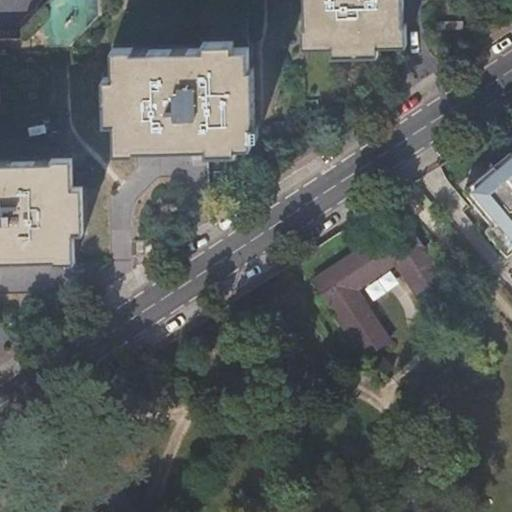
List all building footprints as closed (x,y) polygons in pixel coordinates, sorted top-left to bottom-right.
[(330,55),(376,53),(376,44),(405,43),(405,24),(402,24),(401,0),(302,0),(303,26),(301,26),(302,46),(330,45),(330,55)] [(248,122),(246,46),(231,46),(231,39),(201,39),(201,47),(131,49),(131,47),(112,47),(116,150),(135,150),(135,148),(177,147),(205,146),(205,153),(234,152),(234,145),(249,144),(248,133),(255,133),(256,122),(248,122)] [(511,152),(495,166),(500,171),(511,160),(511,152)] [(0,262),(17,262),(55,260),(55,262),(75,261),(74,233),(83,232),(82,187),(72,187),(71,158),(51,159),(51,161),(0,162),(0,262)] [(511,160),(500,171),(495,166),(464,192),(493,226),(511,247),(511,246),(511,160)] [(406,220),(312,280),(364,359),(390,342),(356,290),(377,277),(396,263),(416,294),(443,278),(406,220)] [(511,246),(511,247),(493,226),(487,231),(508,256),(511,252),(511,246)] [(383,358),(375,365),(386,376),(394,369),(383,358)]
